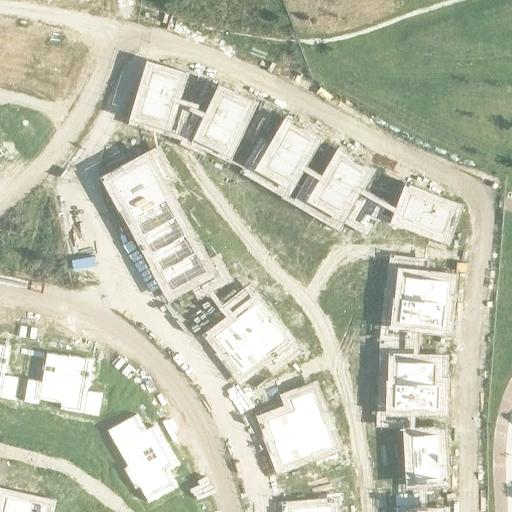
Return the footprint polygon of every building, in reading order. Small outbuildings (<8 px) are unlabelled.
[(26,41),(20,68),(66,77),(72,50),(58,48),(58,47),(43,44),(26,41)] [(0,52),(0,76),(7,77),(10,53),(0,52)] [(153,72),(138,121),(175,132),(182,109),(172,106),(179,80),(153,72)] [(199,120),(189,141),(201,147),(203,143),(226,154),(248,108),(224,96),(210,125),(199,120)] [(264,150),(251,170),(285,190),(313,142),(290,128),(274,156),(264,150)] [(187,153),(180,157),(186,167),(193,163),(187,153)] [(156,157),(112,182),(122,200),(166,176),(156,157)] [(315,182),(303,202),(337,222),(365,174),(342,160),(326,187),(315,182)] [(193,163),(186,167),(192,177),(199,173),(193,163)] [(166,176),(122,200),(123,203),(124,202),(133,218),(167,200),(158,183),(168,178),(166,176)] [(201,190),(195,195),(202,205),(209,200),(201,190)] [(445,236),(454,211),(440,205),(426,200),(411,194),(401,220),(445,236)] [(167,200),(133,218),(143,237),(177,218),(167,200)] [(209,200),(202,205),(209,214),(216,209),(209,200)] [(367,201),(355,221),(365,227),(378,207),(367,201)] [(177,218),(143,237),(153,255),(187,237),(177,218)] [(226,223),(220,228),(227,237),(233,232),(226,223)] [(187,237),(153,255),(162,272),(161,272),(162,275),(199,255),(197,252),(196,253),(187,237)] [(199,255),(162,275),(172,293),(196,280),(202,290),(223,279),(216,267),(208,272),(199,255)] [(392,299),(448,306),(448,305),(447,305),(449,282),(420,279),(421,267),(397,264),(393,299),(392,299)] [(237,320),(214,337),(228,356),(227,356),(228,357),(272,323),(271,322),(270,323),(249,296),(230,310),(237,320)] [(392,299),(388,335),(412,338),(413,326),(445,330),(448,306),(392,299)] [(272,323),(228,357),(242,376),(268,356),(275,366),(294,351),(272,323)] [(0,344),(0,399),(15,402),(20,378),(6,376),(11,347),(0,344)] [(388,350),(387,386),(441,387),(441,386),(440,386),(441,363),(411,363),(411,351),(388,350)] [(27,380),(24,403),(39,406),(40,401),(61,405),(62,405),(71,356),(69,356),(69,357),(47,353),(42,382),(27,380)] [(61,405),(60,411),(61,411),(99,417),(103,394),(88,391),(94,360),(71,356),(62,405),(61,405)] [(385,408),(385,421),(408,422),(409,411),(441,411),(441,387),(387,386),(387,387),(395,387),(395,408),(385,408)] [(294,412),(266,422),(274,443),(273,443),(274,444),(326,425),(326,424),(325,424),(312,392),(290,400),(294,412)] [(138,414),(107,431),(127,467),(123,470),(124,471),(168,445),(163,435),(161,436),(155,425),(146,430),(138,414)] [(326,425),(274,444),(282,467),(312,456),(316,466),(339,458),(326,425)] [(441,467),(440,451),(439,435),(412,436),(414,483),(442,481),(441,467)] [(168,445),(124,471),(135,491),(139,489),(148,505),(179,488),(170,472),(179,467),(173,456),(174,455),(168,445)] [(318,508),(291,510),(290,511),(332,511),(333,508),(342,507),(341,494),(317,496),(318,508)] [(419,494),(395,496),(396,507),(420,506),(419,494)] [(6,498),(3,511),(45,511),(47,507),(6,498)]
